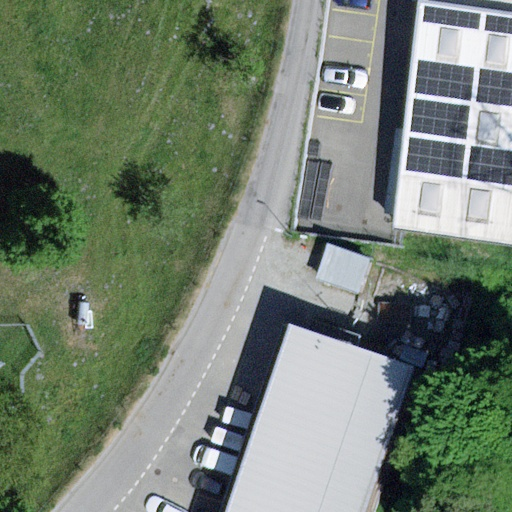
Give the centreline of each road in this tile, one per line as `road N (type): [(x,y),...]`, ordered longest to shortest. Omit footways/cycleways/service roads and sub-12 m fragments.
road 1 (unclassified): [(250,252),(133,451),(82,511)]
road 2 (track): [(250,252),(309,0)]
